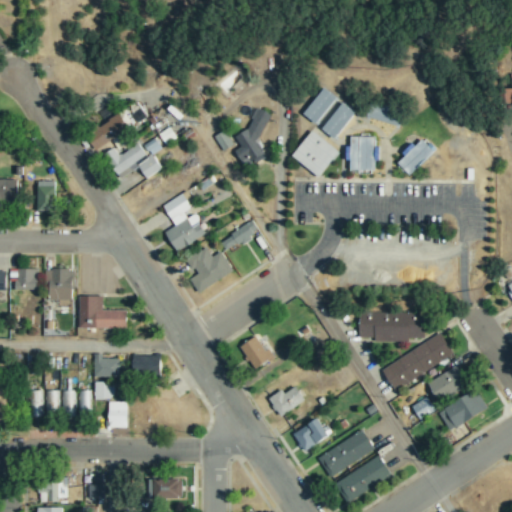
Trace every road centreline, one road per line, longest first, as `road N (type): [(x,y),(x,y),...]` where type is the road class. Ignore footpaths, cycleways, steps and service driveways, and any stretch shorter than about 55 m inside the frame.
road 1 (residential): [(305,511),(14,73)]
road 2 (residential): [(258,439),(202,451),(0,450)]
road 3 (residential): [(435,488),(292,274)]
road 4 (residential): [(0,242),(129,242)]
road 5 (residential): [(188,344),(292,274)]
